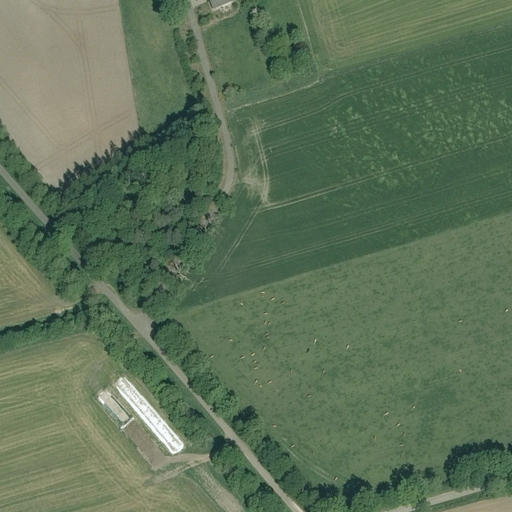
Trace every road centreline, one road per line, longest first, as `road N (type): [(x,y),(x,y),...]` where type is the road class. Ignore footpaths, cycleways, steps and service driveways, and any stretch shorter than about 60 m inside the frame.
road 1 (unclassified): [(0,180),(128,335),(294,511)]
road 2 (unclassified): [(511,469),(374,511)]
